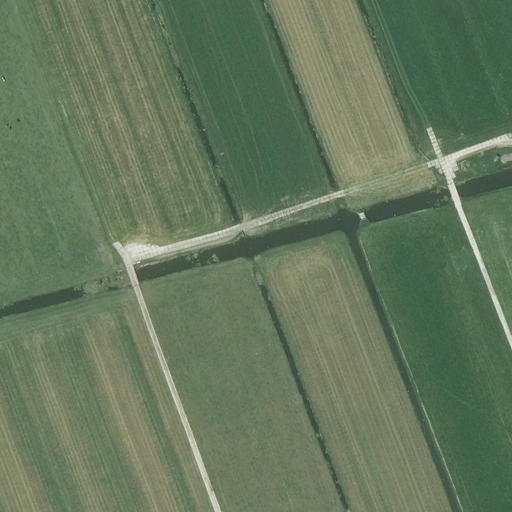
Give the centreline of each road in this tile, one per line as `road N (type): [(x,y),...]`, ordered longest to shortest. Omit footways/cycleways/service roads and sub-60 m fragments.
road 1 (track): [(511,135),(229,232),(118,244),(218,511)]
road 2 (track): [(441,164),(511,344)]
